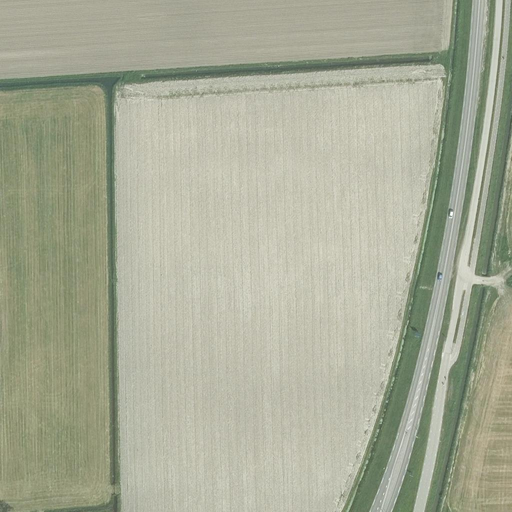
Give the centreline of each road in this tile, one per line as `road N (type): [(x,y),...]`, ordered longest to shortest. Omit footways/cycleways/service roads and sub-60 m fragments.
road 1 (unclassified): [(418,511),(486,126),(499,0)]
road 2 (primary): [(428,346),(460,182),(478,0)]
road 3 (primary): [(428,346),(372,511)]
road 4 (primary): [(388,511),(428,346)]
